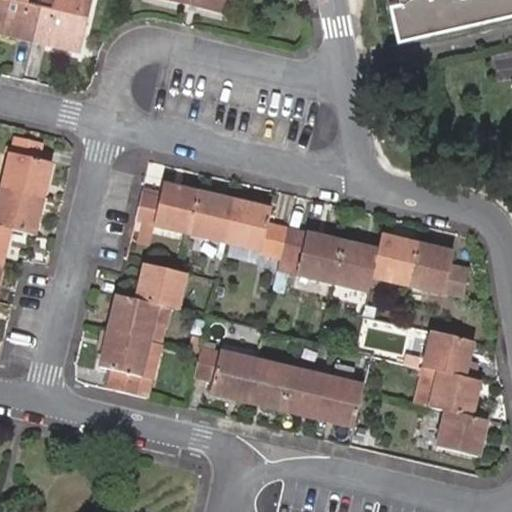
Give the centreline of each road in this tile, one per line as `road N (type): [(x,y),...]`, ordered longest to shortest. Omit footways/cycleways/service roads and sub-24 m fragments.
road 1 (residential): [(348,87),(179,48),(144,48),(123,67),(106,124)]
road 2 (residential): [(106,124),(37,400)]
road 3 (residential): [(511,508),(301,466),(240,476)]
road 4 (residential): [(106,124),(367,178)]
road 5 (residential): [(240,476),(226,451),(201,438),(37,400)]
road 6 (residential): [(367,178),(410,201),(483,220),(502,252),(511,299)]
